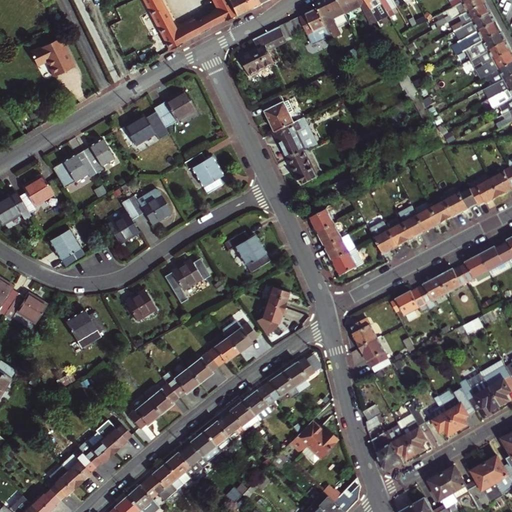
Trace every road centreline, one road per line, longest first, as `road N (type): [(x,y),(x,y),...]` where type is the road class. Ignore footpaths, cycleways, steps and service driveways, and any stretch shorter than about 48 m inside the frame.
road 1 (residential): [(81,511),(250,370),(328,320)]
road 2 (residential): [(273,187),(98,283),(52,278),(0,249)]
road 3 (tertiary): [(0,167),(205,47)]
road 4 (residential): [(326,310),(511,213)]
road 5 (tertiary): [(328,320),(379,498)]
road 6 (tertiary): [(205,47),(273,187)]
road 7 (residential): [(379,498),(511,418)]
road 8 (tertiary): [(273,187),(326,310)]
